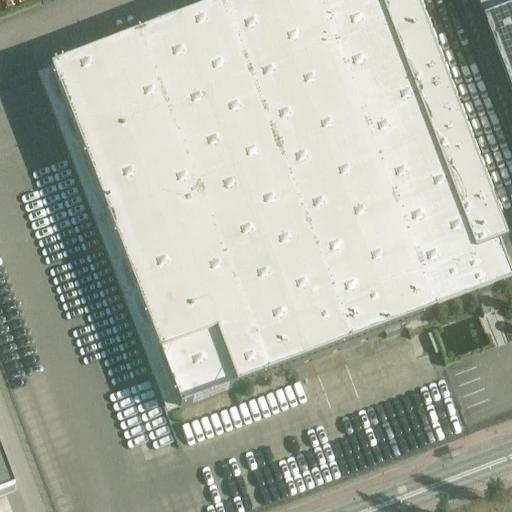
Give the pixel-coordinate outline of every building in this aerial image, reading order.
[(484,297),(510,287),(496,250),(504,246),(410,0),(238,0),(48,72),(178,413),(484,297)] [(511,0),(477,0),(511,92),(511,0)] [(500,173),(511,167),(511,163),(484,103),(470,109),(500,173)] [(449,452),(452,459),(465,454),(463,448),(449,452)] [(0,497),(14,492),(0,455),(0,497)]
